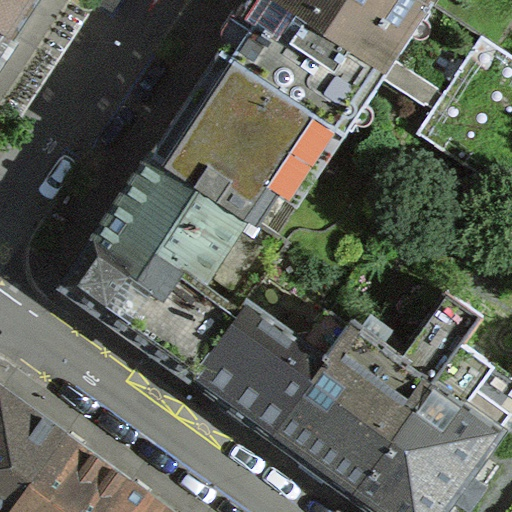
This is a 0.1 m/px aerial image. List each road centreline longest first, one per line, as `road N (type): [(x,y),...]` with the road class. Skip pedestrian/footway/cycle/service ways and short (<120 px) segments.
road 1 (residential): [(0,309),(279,511)]
road 2 (unclassified): [(0,217),(145,0)]
